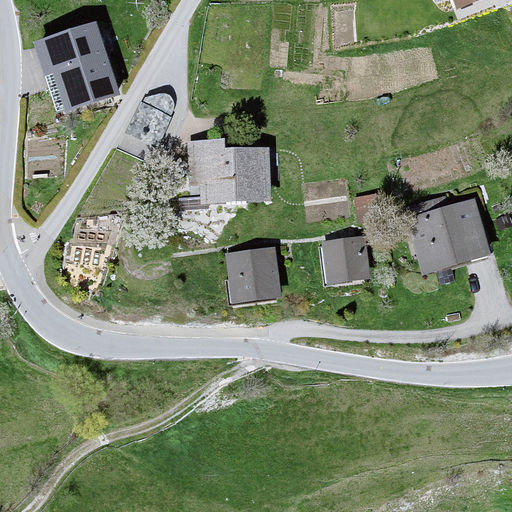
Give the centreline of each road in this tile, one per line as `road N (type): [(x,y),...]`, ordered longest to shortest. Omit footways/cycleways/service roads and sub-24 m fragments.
road 1 (residential): [(5,253),(43,240),(117,139),(195,0)]
road 2 (tertiary): [(262,349),(112,347),(56,331),(30,305),(5,253)]
road 3 (tertiary): [(262,349),(329,366),(460,379),(511,373)]
road 4 (tertiary): [(0,162),(0,16)]
